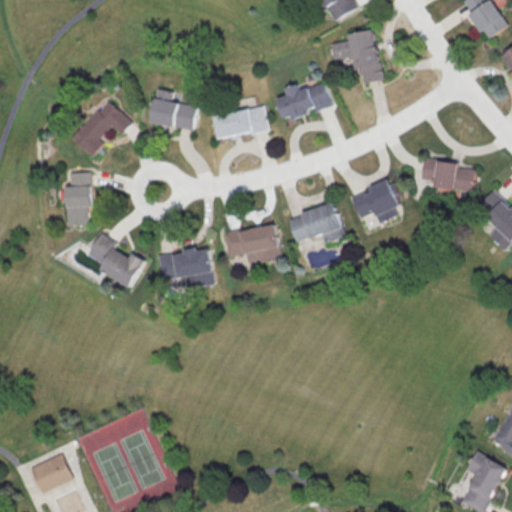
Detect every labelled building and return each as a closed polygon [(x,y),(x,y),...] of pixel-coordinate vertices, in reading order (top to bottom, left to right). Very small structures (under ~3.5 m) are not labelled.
[(359,8),(354,0),(324,0),(334,20),(359,8)] [(464,2),(467,0),(485,0),(488,4),(492,1),(510,26),(490,40),(484,32),(480,35),(468,17),(473,14),(464,2)] [(365,82),(383,79),(375,28),(350,33),(351,39),(333,43),(335,58),(354,55),(357,68),(362,67),(365,82)] [(511,72),(511,47),(500,56),(511,72)] [(280,101),(290,97),(288,91),(299,86),(302,92),(324,83),(334,107),(318,113),(316,109),(310,111),(312,116),(296,122),(294,118),(288,121),(280,101)] [(159,90),(153,124),(194,132),(199,108),(174,103),(176,93),(159,90)] [(95,155),(106,142),(102,139),(114,125),(125,134),(135,121),(108,99),(75,139),(95,155)] [(213,106),(220,140),(253,133),(254,135),(271,132),(265,108),(237,114),(234,101),(213,106)] [(426,160),(424,180),(437,182),(436,189),(474,194),(477,171),(460,169),(460,164),(426,160)] [(93,171),(71,172),(71,185),(67,185),(68,224),(89,223),(88,206),(94,206),(93,171)] [(354,199),(389,182),(401,208),(396,210),(399,217),(381,225),(376,214),(363,220),(354,199)] [(506,249),(511,242),(511,205),(493,188),(477,206),(498,226),(490,234),(506,249)] [(304,215),(335,205),(347,237),(327,244),(324,236),(312,240),(312,239),(298,243),(291,222),(305,217),(304,215)] [(230,256),(248,253),(250,263),(283,257),(277,223),(226,232),(230,256)] [(101,269),(131,287),(147,259),(134,252),(131,257),(115,247),(118,242),(102,232),(89,254),(104,264),(101,269)] [(158,256),(163,281),(179,278),(179,279),(182,279),(184,290),(216,284),(210,251),(199,253),(199,249),(185,251),(186,254),(177,256),(177,252),(158,256)] [(511,406),(493,441),(511,452),(511,406)] [(467,471),(479,452),(510,471),(485,511),(479,511),(465,503),(479,478),(467,471)] [(48,496),(36,471),(67,457),(79,482),(48,496)]
